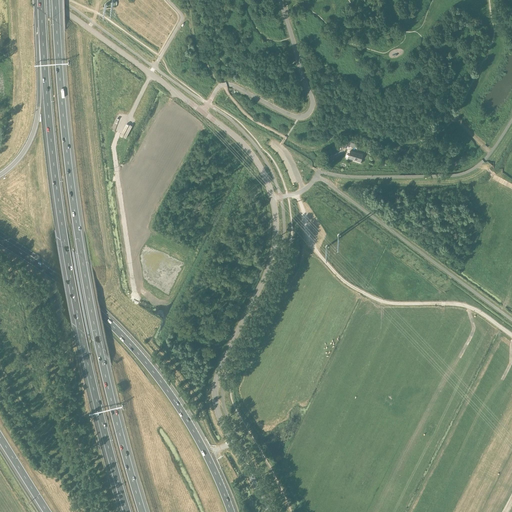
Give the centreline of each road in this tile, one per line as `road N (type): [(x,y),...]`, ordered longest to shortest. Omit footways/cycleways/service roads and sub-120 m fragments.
road 1 (motorway): [(141,511),(82,263),(55,0)]
road 2 (motorway): [(42,41),(65,250),(125,511)]
road 3 (unknown): [(291,511),(230,395),(288,256),(287,195),(268,154),(208,102)]
road 4 (motorway): [(232,511),(197,432),(151,365),(82,296),(0,239)]
road 5 (tertiary): [(267,511),(224,429),(214,390),(269,265),(272,198)]
road 6 (track): [(511,335),(464,305),(386,302),(344,282),(307,236),(296,193)]
road 7 (unclassified): [(202,112),(224,84),(293,116),(309,111),(280,0)]
road 8 (tertiary): [(202,112),(49,0)]
road 9 (unknown): [(70,0),(157,54),(208,102)]
road 10 (motorway): [(42,41),(35,125),(0,173)]
